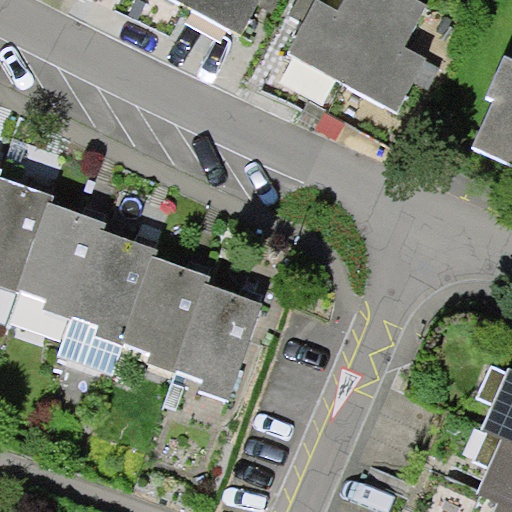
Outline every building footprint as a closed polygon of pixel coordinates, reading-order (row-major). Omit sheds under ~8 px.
[(187,0),(188,0),(240,29),(255,0),(187,0)] [(320,0),(318,0),(292,50),(347,80),(389,0),(344,0),(339,10),(320,0)] [(427,3),(422,0),(389,0),(347,80),(399,108),(425,59),(403,47),(427,3)] [(511,66),(504,65),(485,103),(494,107),(476,158),(500,170),(511,163),(511,66)] [(53,196),(0,177),(0,289),(19,295),(20,291),(50,204),(53,196)] [(107,223),(50,204),(20,291),(44,299),(40,311),(73,322),(74,318),(104,231),(107,223)] [(156,248),(104,231),(74,318),(96,326),(93,336),(123,346),(123,344),(154,256),(156,248)] [(210,276),(154,256),(123,344),(145,351),(141,363),(176,375),(177,371),(207,284),(210,276)] [(264,303),(207,284),(177,371),(199,379),(195,391),(230,402),(264,303)] [(511,372),(507,370),(482,425),(501,433),(511,438),(511,372)] [(511,438),(501,433),(477,487),(497,496),(511,503),(511,438)] [(511,511),(511,503),(497,496),(489,511),(511,511)]
